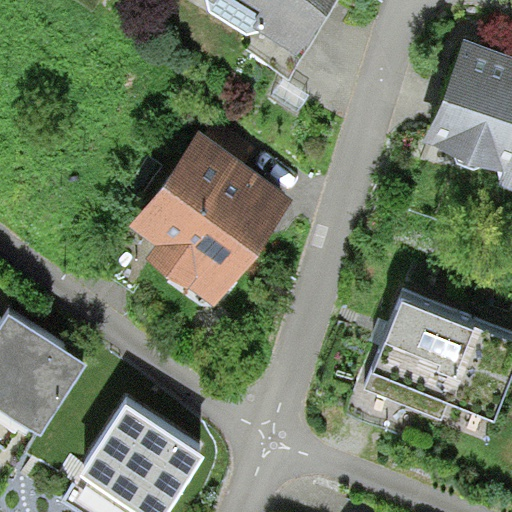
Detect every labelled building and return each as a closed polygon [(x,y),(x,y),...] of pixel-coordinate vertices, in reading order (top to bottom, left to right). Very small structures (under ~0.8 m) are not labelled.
[(322,0),(209,0),(210,5),(249,28),(261,24),(263,20),(297,41),(322,0)] [(511,42),(467,24),(426,124),(509,158),(502,176),(511,180),(511,42)] [(292,179),(199,108),(131,204),(158,223),(146,241),(210,290),(265,215),(292,179)] [(511,370),(511,317),(406,274),(385,328),(365,375),(444,407),(453,385),(498,403),(511,370)] [(87,347),(12,299),(0,316),(0,444),(5,447),(28,412),(40,420),(87,347)] [(203,440),(127,388),(78,458),(86,463),(63,497),(84,511),(135,511),(144,499),(157,508),(203,440)]
